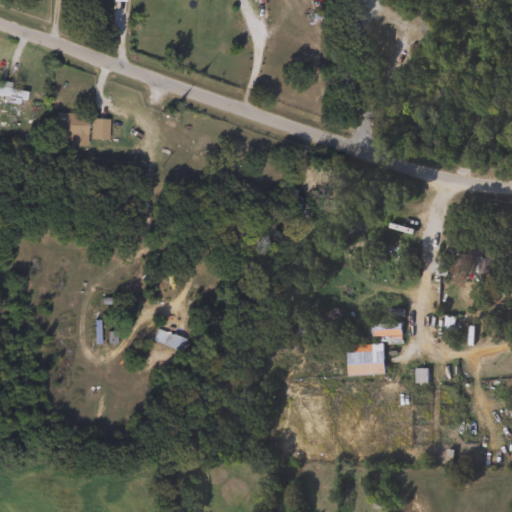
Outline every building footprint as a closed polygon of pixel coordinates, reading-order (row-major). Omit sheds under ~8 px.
[(0,87),(24,91),(22,100),(0,95),(0,87)] [(83,114),(82,147),(64,146),(64,137),(50,137),(51,113),(83,114)] [(86,141),(86,119),(104,119),(104,141),(86,141)] [(369,336),(369,322),(399,322),(399,336),(369,336)] [(158,344),(164,332),(183,341),(177,354),(158,344)] [(344,352),(351,352),(351,344),(381,344),(381,374),(344,375),(344,352)]
